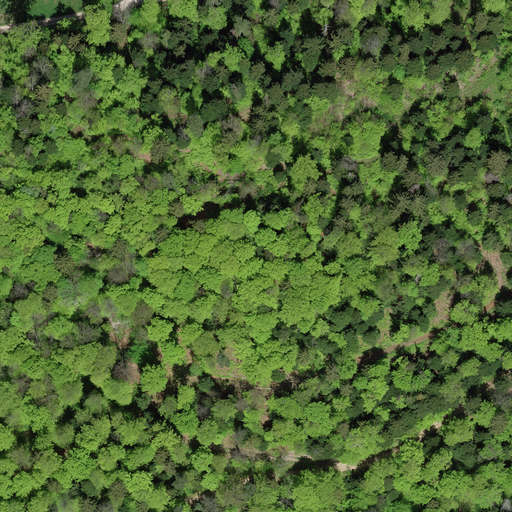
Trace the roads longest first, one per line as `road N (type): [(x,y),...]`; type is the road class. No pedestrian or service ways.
road 1 (track): [(511,291),(466,321),(302,383),(188,380),(107,425),(350,466)]
road 2 (track): [(165,511),(256,478),(396,452),(511,367)]
road 3 (track): [(0,30),(131,0)]
